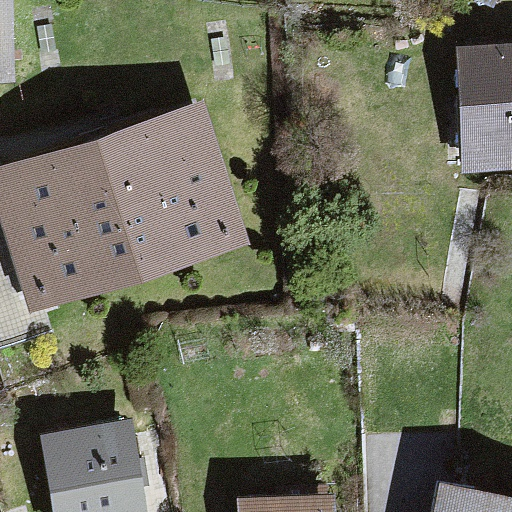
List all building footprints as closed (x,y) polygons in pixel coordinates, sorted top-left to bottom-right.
[(12,0),(0,0),(0,77),(14,77),(12,0)] [(511,37),(446,39),(450,173),(511,171),(511,37)] [(197,92),(0,154),(0,234),(25,314),(246,245),(197,92)] [(141,511),(128,415),(29,429),(40,511),(141,511)] [(511,511),(511,492),(426,474),(417,511),(511,511)] [(330,511),(330,491),(226,494),(226,511),(330,511)]
